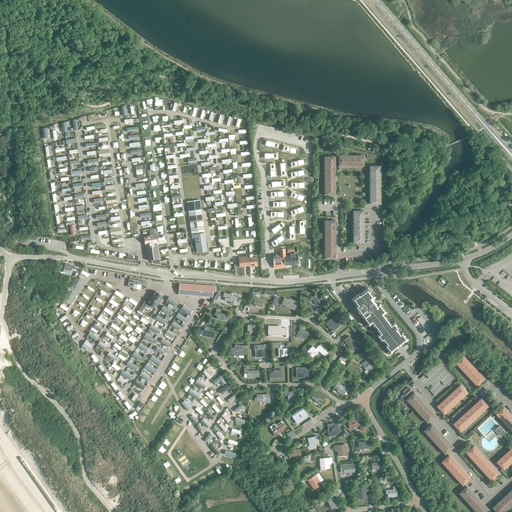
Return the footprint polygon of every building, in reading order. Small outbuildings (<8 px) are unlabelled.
[(137,178),(144,177),(144,173),(146,173),(145,168),(143,169),(142,165),(135,166),(137,178)] [(188,211),(189,216),(191,233),(204,231),(202,214),(200,215),(199,210),(201,209),(199,200),(187,202),(188,211)] [(207,251),(204,233),(192,235),(192,238),(195,238),(196,246),(198,246),(199,252),(207,251)] [(147,260),(151,260),(160,258),(156,235),(144,236),(147,260)] [(280,255),(273,256),(274,268),(285,267),(285,265),(298,264),(298,259),(299,259),(298,255),(297,255),(295,256),(295,254),(290,254),(290,256),(286,256),(285,249),(279,249),(280,255)] [(239,267),(257,265),(256,257),(246,258),(246,257),(238,257),(239,267)] [(74,285),(78,287),(83,279),(80,277),(74,285)] [(147,282),(129,279),(128,287),(145,290),(147,282)] [(216,286),(199,284),(180,283),(179,295),(213,297),(213,291),(216,291),(216,286)] [(359,293),(351,299),(357,307),(355,308),(363,318),(365,317),(368,321),(367,323),(369,326),(372,323),(375,327),(376,326),(378,329),(376,329),(379,333),(377,335),(379,338),(380,337),(384,342),(385,341),(387,344),(385,346),(390,353),(393,351),(392,350),(394,348),(395,349),(398,347),(397,346),(399,344),(400,346),(403,343),(402,342),(404,340),(405,342),(408,340),(402,332),(399,334),(398,332),(399,331),(395,326),(396,325),(394,322),(391,324),(383,314),(386,312),(384,309),(382,310),(379,306),(381,305),(379,303),(377,305),(376,303),(375,301),(374,301),(373,299),(375,297),(367,288),(360,293),(359,293)] [(75,293),(71,290),(66,299),(69,301),(75,293)] [(155,307),(163,295),(156,291),(149,303),(155,307)] [(314,298),(312,299),(315,303),(316,305),(322,301),(319,298),(322,296),(318,291),(315,293),(316,295),(314,296),(314,298)] [(231,294),(224,293),(223,297),(225,297),(225,300),(231,302),(231,304),(236,305),(238,297),(230,295),(231,294)] [(262,307),(264,301),(255,298),(253,304),(262,307)] [(296,306),(291,304),(292,301),(284,298),(282,304),(286,306),(286,307),(295,310),(296,307),(296,306)] [(139,310),(144,314),(148,307),(143,304),(139,310)] [(225,319),(226,314),(219,313),(219,310),(216,309),(215,315),(217,315),(216,318),(221,319),(222,318),(225,319)] [(132,321),(137,324),(141,318),(136,314),(132,321)] [(97,319),(106,325),(108,321),(99,316),(97,319)] [(328,324),(331,328),(332,328),(334,330),(336,329),(340,325),(337,321),(338,320),(335,316),(329,320),(327,322),(329,324),(328,324)] [(171,325),(179,330),(182,327),(173,321),(171,325)] [(205,326),(203,332),(205,333),(205,336),(210,337),(213,338),(213,336),(214,332),(207,330),(208,327),(205,326)] [(268,326),(268,333),(278,334),(286,335),(286,328),(279,328),(279,326),(268,326)] [(305,338),(308,332),(300,328),(297,334),(305,338)] [(350,349),(356,345),(349,336),(344,340),(349,346),(349,347),(350,349)] [(160,342),(168,346),(170,343),(163,338),(160,342)] [(85,340),(82,346),(88,351),(92,345),(85,340)] [(255,350),(256,358),(264,357),(264,349),(263,350),(262,345),(254,345),(254,350),(255,350)] [(320,345),(319,346),(315,349),(313,346),(307,352),(313,358),(319,351),(324,356),(328,353),(320,345)] [(232,347),(231,354),(234,354),(236,354),(236,355),(239,355),(239,354),(241,355),(241,354),(246,354),(246,346),(235,346),(235,348),(232,347)] [(279,357),(287,356),(287,349),(281,349),(281,346),(279,346),(279,357)] [(155,350),(163,355),(165,351),(157,347),(155,350)] [(152,355),(150,359),(159,365),(162,361),(152,355)] [(456,363),(460,368),(467,361),(463,356),(456,363)] [(374,369),(367,360),(362,363),(364,366),(363,366),(366,370),(364,372),(366,373),(366,374),(367,374),(374,369)] [(465,372),(472,366),(467,361),(460,368),(465,372)] [(465,372),(469,377),(476,370),(472,366),(465,372)] [(308,367),(299,367),(299,371),(296,371),(296,377),(308,377),(308,367)] [(259,377),(259,371),(249,371),(249,368),(244,368),(244,374),(247,374),(247,377),(252,377),(252,376),(255,376),(255,377),(259,377)] [(208,379),(211,377),(205,370),(203,372),(208,379)] [(469,377),(473,381),(480,375),(476,370),(469,377)] [(222,378),(220,375),(213,381),(215,383),(222,378)] [(480,375),(473,381),(478,386),(485,380),(480,375)] [(347,389),(340,384),(338,382),(334,387),(338,390),(338,391),(343,395),(347,389)] [(220,391),(222,393),(229,387),(228,385),(220,391)] [(457,390),(463,397),(468,393),(462,386),(457,390)] [(463,397),(457,390),(452,394),(459,402),(463,397)] [(195,400),(197,398),(192,391),(189,393),(195,400)] [(211,399),(213,397),(207,391),(205,393),(211,399)] [(297,399),(297,396),(297,392),(284,392),(284,395),(288,395),(288,401),(295,401),(295,399),(297,399)] [(320,404),(324,398),(316,392),(312,398),(320,404)] [(228,400),(229,402),(237,397),(235,394),(228,400)] [(267,403),(270,403),(270,396),(267,396),(267,394),(256,394),(257,398),(255,398),(255,401),(257,401),(263,401),(263,402),(267,402),(267,403)] [(407,400),(411,405),(417,399),(413,394),(407,400)] [(459,402),(452,394),(448,399),(454,406),(459,402)] [(411,405),(415,409),(422,403),(417,399),(411,405)] [(454,406),(448,399),(443,403),(450,410),(454,406)] [(478,404),(484,411),(489,406),(482,399),(478,404)] [(415,409),(420,414),(426,408),(422,403),(415,409)] [(450,410),(443,403),(438,407),(445,414),(450,410)] [(212,406),(218,412),(220,410),(214,404),(212,406)] [(235,410),(237,413),(245,407),(242,404),(235,410)] [(473,408),(480,415),(484,411),(478,404),(473,408)] [(291,414),(297,422),(307,415),(302,406),(291,414)] [(496,414),(501,419),(508,412),(503,407),(496,414)] [(420,414),(424,418),(430,413),(426,408),(420,414)] [(468,412),(475,419),(480,415),(473,408),(468,412)] [(209,411),(207,414),(213,420),(215,417),(209,411)] [(475,419),(468,412),(464,416),(470,423),(475,419)] [(505,423),(511,416),(508,412),(501,419),(505,423)] [(230,420),(224,413),(222,415),(228,422),(230,420)] [(430,413),(424,418),(428,423),(434,417),(430,413)] [(198,421),(192,415),(190,417),(196,423),(198,421)] [(470,423),(464,416),(459,420),(466,428),(470,423)] [(352,420),(348,421),(350,429),(353,428),(353,427),(355,427),(360,426),(361,430),(366,429),(364,423),(363,423),(362,419),(355,420),(352,421),(352,420)] [(466,428),(459,420),(454,425),(461,432),(466,428)] [(227,430),(221,422),(219,424),(225,432),(227,430)] [(284,429),(281,424),(277,426),(275,423),(270,426),(271,429),(273,431),(272,432),(275,436),(277,434),(277,433),(282,430),(284,429)] [(328,424),(327,424),(328,430),(327,430),(328,434),(329,436),(337,435),(337,434),(339,433),(339,430),(338,425),(337,424),(335,424),(334,423),(328,424)] [(425,431),(429,436),(436,429),(432,424),(425,431)] [(429,436),(433,440),(440,434),(436,429),(429,436)] [(216,433),(222,440),(224,438),(218,431),(216,433)] [(440,434),(433,440),(437,445),(444,438),(440,434)] [(316,445),(318,444),(317,439),(315,440),(314,437),(308,438),(309,444),(311,443),(312,447),(316,446),(316,445)] [(437,445),(441,450),(449,443),(444,438),(437,445)] [(449,443),(441,450),(446,454),(453,448),(449,443)] [(346,445),(334,446),(335,449),(338,449),(338,455),(347,455),(346,445)] [(471,458),(478,451),(474,446),(466,453),(471,458)] [(300,449),(296,450),(288,451),(289,457),(294,456),(297,455),(298,457),(301,457),(300,449)] [(471,458),(475,462),(482,456),(478,451),(471,458)] [(511,463),(511,459),(507,454),(503,458),(509,466),(511,463)] [(442,462),(446,467),(454,460),(449,455),(442,462)] [(482,456),(475,462),(479,467),(487,460),(482,456)] [(320,459),(321,469),(329,468),(329,462),(332,461),(332,458),(320,459)] [(509,466),(503,458),(498,463),(504,470),(509,466)] [(450,471),(458,465),(454,460),(446,467),(450,471)] [(479,467),(483,472),(491,465),(487,460),(479,467)] [(354,472),(353,463),(340,465),(341,472),(343,472),(344,473),(354,472)] [(450,471),(455,476),(462,469),(458,465),(450,471)] [(483,472),(488,476),(495,470),(491,465),(483,472)] [(455,476),(459,481),(466,474),(462,469),(455,476)] [(495,470),(488,476),(492,481),(499,475),(495,470)] [(466,474),(459,481),(463,486),(471,479),(466,474)] [(318,484),(320,482),(315,475),(308,480),(314,489),(319,486),(318,484)] [(393,487),(393,490),(386,490),(386,493),(388,493),(388,497),(397,496),(397,486),(393,487)] [(369,491),(369,487),(357,488),(358,498),(367,497),(366,494),(368,494),(368,491),(369,491)] [(460,493),(464,498),(471,491),(467,487),(460,493)] [(471,491),(464,498),(468,502),(475,496),(471,491)] [(327,499),(331,509),(339,505),(335,495),(327,499)] [(468,502),(472,507),(479,500),(475,496),(468,502)] [(503,500),(510,507),(511,505),(511,500),(508,496),(503,500)] [(472,507),(476,511),(483,505),(479,500),(472,507)] [(510,507),(503,500),(499,504),(505,511),(510,507)]
